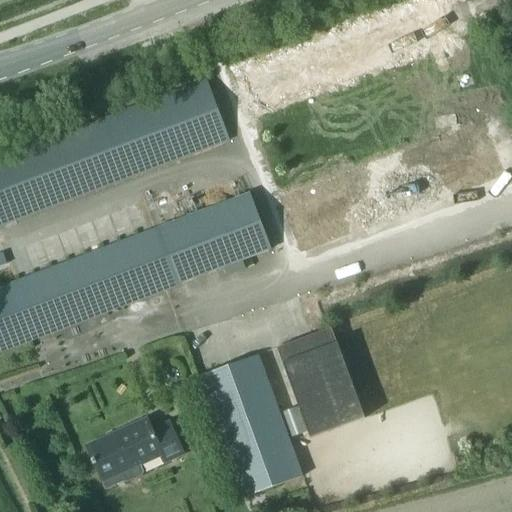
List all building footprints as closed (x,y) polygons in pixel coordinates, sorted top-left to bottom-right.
[(433,0),(419,5),(432,39),(470,25),(461,0),(433,0)] [(419,5),(401,12),(413,46),(432,39),(419,5)] [(401,12),(382,19),(395,53),(413,46),(401,12)] [(382,19),(363,26),(376,60),(395,53),(382,19)] [(470,25),(432,39),(446,77),(483,63),(483,64),(485,63),(470,25)] [(363,26),(344,34),(357,67),(376,60),(363,26)] [(344,34),(326,41),(339,74),(357,67),(344,34)] [(432,39),(413,46),(428,84),(446,77),(432,39)] [(326,41),(307,48),(320,82),(339,74),(326,41)] [(413,46),(395,53),(409,91),(428,84),(413,46)] [(307,48),(288,55),(301,89),(320,82),(307,48)] [(395,53),(376,60),(390,98),(409,91),(395,53)] [(288,55),(270,62),(282,96),(301,89),(288,55)] [(376,60),(357,67),(372,105),(390,98),(376,60)] [(270,62),(251,69),(264,103),(282,96),(270,62)] [(357,67),(339,74),(353,112),(372,105),(357,67)] [(251,69),(232,76),(244,110),(264,103),(251,69)] [(339,74),(320,82),(334,119),(353,112),(339,74)] [(0,157),(0,226),(227,141),(204,81),(0,157)] [(320,82),(301,89),(315,126),(334,119),(320,82)] [(301,89),(282,96),(297,133),(315,126),(301,89)] [(495,96),(459,110),(473,148),(511,133),(497,95),(495,96)] [(282,96),(264,103),(278,140),(297,133),(282,96)] [(264,103),(244,110),(259,148),(278,140),(264,103)] [(459,110),(440,117),(454,155),(473,148),(459,110)] [(440,117),(421,124),(436,162),(454,155),(440,117)] [(421,124),(403,131),(417,169),(436,162),(421,124)] [(403,131),(384,138),(398,176),(417,169),(403,131)] [(511,134),(511,133),(473,148),(487,185),(511,175),(511,134)] [(384,138),(365,145),(380,183),(398,176),(384,138)] [(365,145),(347,152),(361,190),(380,183),(365,145)] [(473,148),(454,155),(469,192),(487,185),(473,148)] [(347,152),(328,160),(342,197),(361,190),(347,152)] [(454,155),(436,162),(450,199),(469,192),(454,155)] [(328,160),(309,167),(323,204),(342,197),(328,160)] [(436,162),(417,169),(431,207),(450,199),(436,162)] [(309,167),(290,174),(305,211),(323,204),(309,167)] [(417,169),(398,176),(413,214),(431,207),(417,169)] [(290,174),(271,181),(286,219),(305,211),(290,174)] [(398,176),(380,183),(394,221),(413,214),(398,176)] [(380,183),(361,190),(375,228),(394,221),(380,183)] [(361,190),(342,197),(356,235),(375,228),(361,190)] [(0,352),(268,251),(247,194),(0,288),(0,352)] [(342,197),(323,204),(338,242),(356,235),(342,197)] [(323,204),(305,211),(319,249),(338,242),(323,204)] [(305,211),(286,219),(300,256),(319,249),(305,211)] [(309,438),(363,418),(330,329),(276,349),(309,438)] [(241,499),(301,477),(257,356),(196,378),(241,499)] [(164,463),(182,455),(168,423),(150,430),(146,420),(86,447),(102,482),(120,474),(125,483),(127,483),(142,476),(143,472),(140,465),(160,456),(164,463)]
